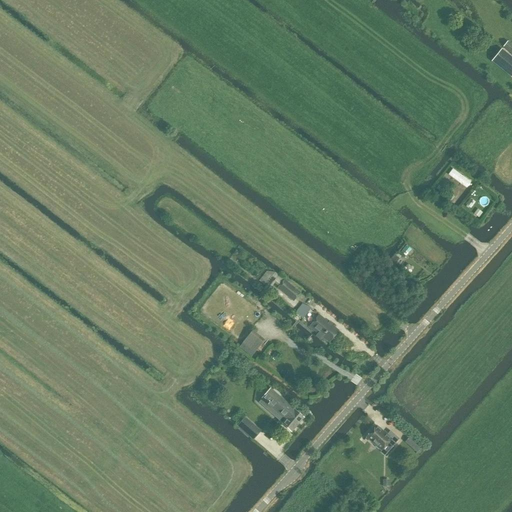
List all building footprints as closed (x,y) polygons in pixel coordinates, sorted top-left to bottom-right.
[(511,45),(507,42),(503,47),(511,54),(511,45)] [(511,58),(501,50),(494,59),(511,72),(511,58)] [(300,293),(284,281),(278,289),(293,301),(300,293)] [(316,337),(320,340),(323,337),(329,342),(338,331),(319,316),(310,327),(318,334),(316,337)] [(251,333),(240,346),(252,356),(263,343),(251,333)] [(294,410),(274,393),(270,390),(261,399),(286,420),(282,424),(291,432),(303,418),(294,410)] [(260,432),(245,418),(238,426),(253,439),(260,432)] [(376,427),(366,437),(381,450),(388,443),(392,447),(399,439),(390,431),(386,436),(376,427)] [(410,437),(405,443),(417,453),(422,447),(410,437)]
